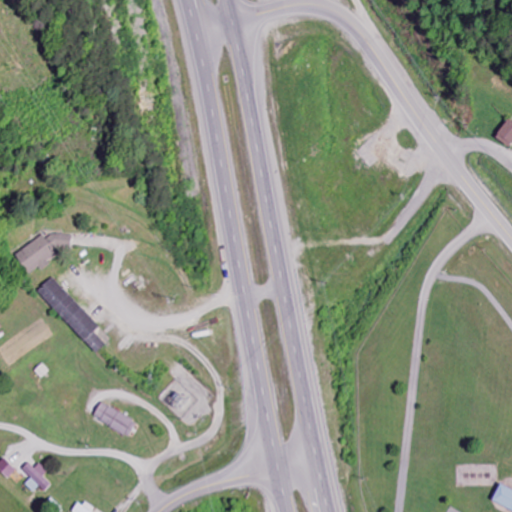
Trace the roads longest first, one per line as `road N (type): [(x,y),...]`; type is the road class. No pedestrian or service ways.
road 1 (trunk): [(322,459),(234,22)]
road 2 (trunk): [(188,34),(277,469)]
road 3 (tertiary): [(511,237),(342,16),(306,6),(234,22)]
road 4 (secondary): [(165,511),(209,487),(322,459)]
